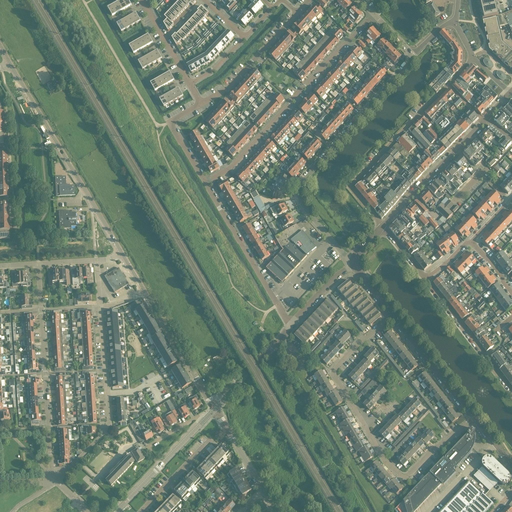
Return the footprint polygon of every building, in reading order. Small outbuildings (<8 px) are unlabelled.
[(126,8),(122,0),(117,3),(122,10),(126,8)] [(180,0),(179,1),(187,8),(190,4),(185,0),(180,0)] [(237,3),(233,0),(231,0),(225,7),(229,11),(237,3)] [(253,5),(259,11),(263,7),(257,1),(255,0),(254,0),(251,4),(253,5)] [(325,2),(326,0),(320,0),(318,2),(323,8),(327,5),(325,2)] [(495,0),(480,0),(478,1),(479,4),(481,4),(482,8),(480,8),(481,12),(483,11),(484,15),(482,16),(483,19),(499,16),(495,0)] [(176,5),(183,12),(187,8),(179,1),(176,5)] [(348,1),(341,7),(344,9),(340,12),(342,14),(345,11),(352,5),(348,1)] [(433,2),(427,6),(434,18),(440,14),(433,2)] [(117,3),(113,5),(117,13),(122,10),(117,3)] [(117,13),(113,5),(108,8),(112,16),(117,13)] [(183,12),(176,5),(172,9),(179,16),(183,12)] [(259,11),(253,5),(249,9),(255,15),(259,11)] [(313,7),(309,11),(315,17),(316,18),(321,14),(320,13),(322,10),(317,6),(315,9),(313,7)] [(205,18),(209,14),(201,7),(197,11),(199,12),(205,18)] [(351,20),(358,12),(354,8),(348,14),(351,16),(348,19),(350,21),(351,20)] [(168,13),(176,20),(179,16),(172,9),(168,13)] [(309,11),(305,15),(311,22),(311,21),(315,17),(309,11)] [(511,33),(511,11),(502,15),(507,25),(508,25),(511,33)] [(195,16),(202,22),(205,18),(199,12),(195,16)] [(249,22),(253,18),(246,12),(242,16),(249,22)] [(362,16),(358,12),(351,20),(355,24),(362,16)] [(136,24),(141,21),(136,13),(136,14),(131,16),(136,24)] [(176,20),(168,13),(165,16),(172,23),(176,20)] [(242,16),(241,14),(237,19),(238,20),(245,26),(249,22),(242,16)] [(305,15),(301,20),(307,26),(308,27),(313,23),(311,21),(311,22),(305,15)] [(500,16),(484,19),(484,21),(483,21),(489,46),(490,46),(490,49),(493,52),(492,52),(503,62),(511,70),(511,50),(503,42),(500,26),(507,25),(502,15),(500,16)] [(136,24),(131,16),(127,19),(131,27),(136,24)] [(174,25),(172,23),(165,16),(164,17),(167,20),(164,23),(168,32),(174,25)] [(191,20),(198,26),(202,22),(195,16),(191,20)] [(127,19),(122,22),(126,30),(131,27),(127,19)] [(194,30),(198,26),(191,20),(188,24),(194,30)] [(301,20),(297,24),(303,30),(307,26),(301,20)] [(126,30),(122,22),(117,25),(121,32),(126,30)] [(184,27),(191,34),(194,30),(188,24),(184,27)] [(303,30),(297,24),(292,29),(295,31),(293,32),(297,36),(298,34),(300,36),(304,31),(303,30)] [(191,34),(184,27),(180,31),(187,38),(191,34)] [(367,42),(377,32),(373,28),(370,31),(368,30),(366,33),(367,34),(369,36),(367,37),(368,37),(365,40),(367,42)] [(335,29),(331,34),(339,41),(343,36),(341,34),(342,33),(339,30),(337,31),(335,29)] [(443,38),(449,33),(445,30),(440,35),(443,38)] [(187,38),(180,31),(177,35),(183,42),(187,38)] [(230,42),(234,38),(227,31),(224,35),(230,42)] [(297,36),(293,32),(292,34),(290,32),(285,37),(292,43),(292,42),(296,38),(295,37),(297,36)] [(329,32),(325,36),(334,46),(339,41),(331,34),(329,32)] [(381,36),(377,32),(367,42),(368,44),(371,41),(373,40),(374,42),(381,36)] [(323,33),(321,35),(324,37),(320,41),(330,50),(334,46),(325,36),(323,33)] [(452,37),(449,33),(443,38),(446,42),(452,37)] [(183,42),(177,35),(175,34),(172,38),(176,46),(182,41),(183,42)] [(153,43),(148,35),(143,38),(148,45),(152,43),(153,43)] [(224,35),(220,39),(227,45),(230,42),(224,35)] [(285,37),(281,41),(288,47),(289,48),(293,44),(292,42),(292,43),(285,37)] [(455,41),(452,37),(446,42),(449,46),(450,46),(455,41)] [(148,45),(143,38),(139,40),(143,48),(148,45)] [(220,39),(217,43),(223,49),(227,45),(220,39)] [(139,40),(134,43),(138,51),(143,48),(139,40)] [(379,53),(388,44),(384,40),(378,45),(381,49),(378,51),(379,53)] [(288,47),(281,41),(277,45),(284,51),(288,47)] [(320,41),(317,44),(316,45),(326,54),(330,50),(320,41)] [(450,46),(449,46),(452,50),(458,45),(455,41),(450,46)] [(316,46),(312,50),(322,59),(326,54),(316,45),(317,44),(315,42),(313,44),(316,46)] [(138,51),(134,43),(129,46),(133,53),(138,51)] [(217,43),(213,47),(219,53),(223,49),(217,43)] [(388,44),(379,53),(381,55),(384,52),(386,54),(392,48),(388,44)] [(284,51),(277,45),(273,50),(280,56),(281,57),(285,52),(284,51)] [(458,45),(452,50),(451,51),(454,54),(461,50),(458,45)] [(219,53),(213,47),(209,51),(216,57),(219,53)] [(352,50),(350,52),(357,58),(358,59),(360,61),(364,57),(362,55),(362,54),(361,53),(360,52),(362,50),(359,47),(357,49),(355,47),(352,50)] [(392,48),(386,54),(389,57),(386,60),(387,62),(396,53),(392,48)] [(280,56),(273,50),(269,54),(276,60),(280,56)] [(312,50),(309,53),(308,54),(318,63),(322,59),(312,50)] [(452,55),(452,60),(455,62),(461,67),(462,52),(461,50),(454,54),(452,55)] [(157,62),(162,59),(157,51),(153,54),(157,62)] [(216,57),(209,51),(206,55),(211,62),(216,57)] [(308,55),(304,59),(314,68),(318,63),(308,54),(309,53),(307,51),(305,52),(308,55)] [(348,55),(346,56),(353,62),(354,61),(357,58),(350,52),(348,55)] [(396,53),(387,62),(389,63),(392,60),(396,64),(399,62),(398,60),(401,57),(396,53)] [(157,62),(153,54),(148,57),(152,64),(157,62)] [(205,65),(211,62),(206,55),(201,57),(205,65)] [(344,59),(342,61),(349,67),(350,65),(353,62),(346,56),(344,59)] [(148,57),(143,59),(148,67),(152,64),(148,57)] [(201,68),(205,65),(201,57),(196,60),(201,68)] [(148,67),(143,59),(138,62),(143,70),(148,67)] [(304,59),(301,62),(300,63),(310,72),(314,68),(304,59)] [(201,68),(196,60),(192,62),(196,70),(201,68)] [(298,60),(297,61),(300,64),(296,68),(298,70),(299,69),(306,76),(310,72),(300,63),(301,62),(298,60)] [(455,62),(452,60),(449,64),(457,72),(461,67),(455,62)] [(339,64),(338,65),(345,71),(346,70),(349,67),(342,61),(339,64)] [(192,62),(187,65),(192,73),(196,70),(192,62)] [(385,63),(382,66),(388,71),(390,68),(387,65),(385,63)] [(449,64),(446,68),(454,76),(455,75),(457,72),(449,64)] [(335,69),(334,70),(341,76),(342,75),(345,71),(338,65),(335,69)] [(463,73),(468,78),(471,76),(473,73),(474,74),(475,74),(480,78),(485,82),(487,79),(482,75),(477,70),(471,65),(468,68),(463,73)] [(454,76),(446,68),(445,67),(442,70),(451,79),(454,76)] [(377,72),(375,73),(382,79),(385,75),(384,74),(387,72),(382,68),(380,70),(379,69),(378,69),(376,71),(377,72)] [(299,69),(298,70),(294,74),(302,81),(306,76),(299,69)] [(250,75),(258,82),(262,77),(254,70),(250,75)] [(331,73),(330,74),(337,80),(337,79),(341,76),(334,70),(331,73)] [(451,79),(442,70),(439,73),(448,82),(451,79)] [(375,73),(373,71),(370,75),(371,76),(378,83),(382,79),(375,73)] [(174,81),(170,72),(165,75),(169,83),(174,80),(174,81)] [(439,73),(436,77),(445,85),(448,82),(439,73)] [(463,73),(459,78),(469,86),(472,82),(469,78),(468,78),(463,73)] [(327,78),(326,78),(333,84),(337,80),(330,74),(327,78)] [(169,83),(165,75),(160,78),(164,86),(169,83)] [(258,82),(250,75),(246,79),(254,86),(258,82)] [(370,79),(369,80),(375,86),(378,83),(371,76),(369,78),(370,79)] [(436,77),(433,80),(442,88),(445,85),(436,77)] [(160,78),(155,81),(160,88),(164,86),(160,78)] [(322,82),(322,83),(329,89),(333,84),(326,78),(322,82)] [(469,86),(459,78),(456,81),(460,85),(463,88),(467,91),(467,92),(467,91),(466,91),(468,89),(470,87),(469,86)] [(246,79),(242,84),(249,90),(250,91),(254,86),(246,79)] [(375,86),(369,80),(369,81),(367,79),(364,83),(365,84),(364,85),(371,91),(375,86)] [(433,80),(431,83),(439,91),(442,88),(433,80)] [(160,88),(155,81),(150,83),(155,91),(160,88)] [(52,82),(47,85),(51,92),(56,89),(55,86),(54,87),(52,85),(54,84),(52,82)] [(322,83),(318,87),(325,93),(329,89),(322,83)] [(439,91),(431,83),(428,86),(429,87),(436,94),(439,91)] [(249,90),(242,84),(238,88),(245,94),(249,90)] [(362,86),(360,88),(367,95),(371,91),(364,85),(363,84),(362,86)] [(460,85),(455,89),(459,93),(463,88),(460,85)] [(485,86),(481,90),(494,101),(497,97),(485,86)] [(318,87),(314,92),(322,99),(326,94),(325,93),(318,87)] [(178,99),(183,96),(179,88),(178,88),(179,89),(174,92),(178,99)] [(245,94),(238,88),(234,93),(242,100),(246,95),(245,94)] [(346,88),(346,89),(340,95),(345,99),(347,96),(345,95),(348,91),(348,90),(346,88)] [(367,95),(360,88),(358,90),(358,89),(356,91),(364,98),(367,95)] [(455,102),(458,99),(457,97),(455,99),(453,97),(455,95),(449,89),(446,92),(455,102)] [(494,101),(481,90),(480,89),(479,90),(478,89),(475,92),(481,97),(481,98),(481,97),(490,105),(491,105),(494,101)] [(356,95),(355,96),(354,96),(361,102),(364,98),(356,91),(357,92),(355,94),(356,95)] [(178,99),(174,92),(169,94),(174,102),(178,99)] [(455,102),(446,92),(443,95),(453,105),(455,102)] [(242,100),(234,93),(230,97),(232,99),(230,101),(234,104),(235,102),(237,104),(242,100)] [(169,94),(165,97),(169,105),(174,102),(169,94)] [(278,95),(274,99),(273,99),(280,105),(284,101),(278,95)] [(311,95),(307,99),(314,106),(318,101),(311,95)] [(354,96),(355,96),(353,95),(351,97),(352,98),(350,99),(351,100),(357,106),(361,102),(354,96)] [(453,105),(443,95),(440,98),(450,108),(446,104),(448,103),(449,104),(451,107),(453,105)] [(276,110),(280,105),(273,99),(274,99),(270,96),(267,100),(264,97),(263,99),(265,101),(266,101),(276,110)] [(169,105),(165,97),(160,100),(164,107),(169,105)] [(481,98),(481,97),(477,101),(485,110),(490,105),(481,97),(481,98)] [(437,101),(447,112),(449,109),(450,108),(440,98),(437,101)] [(307,99),(303,104),(310,110),(314,106),(307,99)] [(458,99),(455,102),(453,105),(456,108),(457,109),(462,103),(458,99)] [(227,100),(223,105),(230,112),(235,107),(233,105),(234,104),(230,101),(229,102),(227,100)] [(272,114),(276,110),(266,101),(265,101),(262,105),(272,114)] [(447,112),(437,101),(434,105),(440,111),(441,109),(443,112),(442,113),(444,115),(447,112)] [(485,110),(477,101),(472,107),(481,115),(485,110)] [(345,104),(343,107),(344,108),(350,114),(353,110),(351,108),(352,107),(352,106),(348,102),(345,104)] [(310,110),(303,104),(299,108),(305,115),(310,110)] [(223,105),(219,109),(226,116),(230,112),(223,105)] [(258,109),(268,119),(272,114),(262,105),(259,109),(256,106),(254,108),(257,110),(258,109)] [(434,105),(431,108),(441,118),(443,115),(444,115),(442,113),(441,114),(439,112),(440,111),(434,105)] [(344,108),(343,107),(339,111),(340,112),(347,117),(350,114),(344,108)] [(441,118),(431,108),(428,111),(434,117),(435,115),(439,119),(441,118)] [(219,109),(215,114),(222,121),(226,116),(219,109)] [(264,123),(268,119),(258,109),(257,110),(254,114),(264,123)] [(470,110),(464,116),(464,117),(472,125),(473,124),(478,118),(470,110)] [(504,110),(501,113),(507,119),(509,120),(511,118),(504,110)] [(296,111),(292,116),(299,122),(298,122),(300,123),(304,118),(296,111)] [(340,112),(339,111),(337,113),(338,114),(337,115),(343,121),(347,117),(340,112)] [(434,117),(428,111),(425,114),(431,120),(434,117)] [(507,119),(501,113),(497,117),(509,127),(511,124),(511,123),(509,120),(507,119)] [(222,121),(215,114),(211,118),(217,124),(218,125),(222,121)] [(264,123),(254,114),(250,118),(260,128),(264,123)] [(343,121),(337,115),(336,117),(335,116),(333,118),(334,119),(333,120),(339,126),(343,121)] [(441,118),(439,119),(435,123),(444,134),(442,136),(451,146),(464,133),(457,127),(450,121),(443,115),(441,118)] [(292,116),(288,120),(294,126),(298,122),(299,122),(292,116)] [(422,116),(414,126),(417,129),(421,125),(422,123),(427,128),(428,128),(431,125),(426,120),(422,116)] [(461,119),(461,120),(469,128),(472,125),(464,117),(464,116),(461,119)] [(453,117),(450,121),(457,127),(464,133),(469,128),(461,120),(457,125),(456,124),(456,119),(453,117)] [(509,127),(497,117),(494,121),(506,131),(509,127)] [(217,124),(211,118),(206,123),(213,129),(217,124)] [(333,120),(332,119),(330,122),(330,123),(329,124),(335,130),(339,126),(333,120)] [(288,120),(284,125),(290,131),(294,126),(288,120)] [(247,121),(243,126),(253,135),(257,130),(247,121)] [(335,130),(329,124),(327,122),(325,125),(326,126),(325,127),(332,133),(335,130)] [(290,131),(284,125),(280,129),(286,135),(290,131)] [(249,139),(253,135),(243,126),(240,129),(237,127),(236,128),(238,131),(239,130),(249,139)] [(417,129),(414,126),(409,131),(412,134),(419,142),(427,151),(431,155),(431,156),(436,161),(441,156),(434,148),(430,152),(429,150),(432,146),(431,145),(422,136),(423,136),(417,129)] [(332,133),(325,127),(323,129),(324,130),(323,131),(329,137),(332,133)] [(286,135),(280,129),(276,134),(282,140),(286,135)] [(431,129),(423,136),(422,136),(431,145),(437,140),(439,138),(431,129)] [(487,130),(484,132),(494,140),(495,139),(499,143),(501,141),(500,140),(496,137),(492,133),(487,129),(487,130)] [(245,144),(249,139),(239,130),(238,131),(235,134),(245,144)] [(329,137),(323,131),(321,133),(319,131),(314,136),(320,141),(322,138),(325,141),(329,137)] [(193,142),(200,137),(197,132),(190,136),(193,142)] [(484,132),(482,135),(492,144),(492,143),(496,146),(497,145),(499,147),(500,146),(498,144),(494,140),(484,132)] [(231,139),(241,148),(245,144),(235,134),(232,138),(229,136),(228,137),(230,140),(231,139)] [(282,140),(276,134),(271,138),(278,144),(282,140)] [(405,135),(393,147),(406,159),(410,155),(409,153),(417,146),(405,135)] [(482,135),(479,138),(486,144),(487,142),(491,145),(492,144),(482,135)] [(442,136),(439,138),(437,140),(441,144),(447,150),(451,146),(442,136)] [(203,142),(200,137),(193,142),(196,147),(203,142)] [(499,143),(498,144),(500,146),(504,149),(505,150),(510,145),(511,144),(504,138),(501,141),(499,143)] [(230,146),(237,153),(241,148),(231,139),(230,140),(227,144),(230,147),(230,146)] [(315,139),(312,143),(318,149),(322,145),(315,139)] [(269,141),(265,145),(272,152),(276,147),(269,141)] [(309,141),(306,145),(315,153),(318,149),(312,143),(311,143),(309,141)] [(485,153),(487,151),(486,151),(484,149),(484,148),(476,141),(473,144),(481,151),(481,152),(482,153),(484,154),(485,153),(484,153),(485,153)] [(206,147),(203,142),(196,147),(199,152),(206,147)] [(427,151),(419,142),(417,144),(423,151),(423,155),(426,158),(432,164),(436,161),(431,156),(431,155),(427,151)] [(447,150),(441,144),(439,146),(438,144),(436,145),(444,153),(447,150)] [(481,151),(473,144),(470,147),(481,157),(482,156),(479,153),(481,152),(481,151)] [(265,145),(261,150),(268,156),(272,152),(265,145)] [(315,153),(306,145),(303,148),(311,156),(315,153)] [(444,153),(436,145),(434,148),(441,156),(444,153)] [(230,146),(230,147),(226,151),(233,157),(237,153),(230,146)] [(209,153),(206,147),(199,152),(202,157),(209,153)] [(481,157),(470,147),(463,154),(474,166),(475,165),(476,166),(483,159),(481,157)] [(311,156),(303,148),(299,152),(308,160),(311,156)] [(392,148),(390,151),(404,164),(406,163),(407,161),(405,160),(399,155),(392,148)] [(261,150),(257,154),(263,160),(268,156),(261,150)] [(387,154),(396,163),(401,167),(404,164),(390,151),(387,154)] [(209,153),(202,157),(205,162),(213,158),(209,153)] [(298,155),(296,153),(295,154),(295,153),(294,155),(293,155),(295,158),(294,159),(302,167),(306,164),(300,158),(298,156),(298,155)] [(263,160),(257,154),(253,159),(259,165),(263,160)] [(382,159),(380,162),(387,169),(387,168),(389,170),(390,170),(392,167),(394,165),(395,165),(396,163),(387,154),(385,156),(382,159)] [(496,162),(491,157),(489,155),(488,156),(487,157),(488,158),(489,159),(490,161),(487,163),(487,164),(491,168),(496,162)] [(454,163),(462,171),(463,172),(466,169),(469,166),(468,164),(461,156),(454,163)] [(415,161),(413,163),(415,164),(416,164),(424,172),(425,172),(432,164),(426,158),(425,159),(423,157),(416,163),(415,161)] [(216,163),(215,163),(213,158),(205,162),(208,167),(216,163)] [(253,159),(249,163),(255,169),(259,165),(253,159)] [(290,159),(288,161),(290,163),(299,171),(300,170),(301,170),(302,169),(302,168),(302,167),(294,159),(292,161),(290,159)] [(217,162),(215,163),(216,163),(208,167),(211,173),(220,168),(217,162)] [(380,162),(375,166),(384,174),(387,171),(385,170),(387,169),(380,162)] [(412,162),(411,163),(415,167),(414,168),(422,174),(424,172),(416,164),(415,164),(413,163),(412,162)] [(249,163),(245,168),(251,174),(255,169),(249,163)] [(290,163),(287,167),(296,175),(297,175),(299,173),(299,172),(299,171),(290,163)] [(406,163),(404,164),(419,178),(421,175),(422,175),(422,174),(414,168),(413,169),(406,163)] [(462,171),(454,163),(451,166),(457,173),(459,171),(461,172),(462,171)] [(404,164),(401,167),(404,170),(405,171),(405,170),(409,173),(416,180),(419,178),(404,164)] [(375,166),(372,170),(379,177),(380,178),(384,174),(375,166)] [(446,171),(456,182),(458,181),(454,176),(455,175),(458,179),(461,176),(457,173),(451,166),(446,171)] [(283,167),(281,169),(283,171),(283,170),(293,179),(296,175),(287,167),(285,169),(283,167)] [(251,174),(245,168),(241,172),(247,178),(251,174)] [(405,171),(399,177),(411,186),(416,180),(409,173),(405,170),(405,171)] [(371,171),(367,175),(374,182),(378,178),(371,171)] [(446,171),(442,175),(450,183),(451,183),(457,190),(460,187),(456,182),(446,171)] [(247,178),(241,172),(236,177),(243,183),(247,178)] [(391,176),(390,177),(393,180),(396,178),(402,183),(401,184),(407,190),(411,186),(399,177),(394,173),(391,176)] [(279,177),(276,184),(286,188),(289,182),(286,180),(287,177),(280,174),(279,177)] [(374,182),(367,175),(363,179),(370,186),(374,182)] [(450,183),(442,175),(439,178),(448,188),(452,184),(451,183),(450,183)] [(66,186),(66,176),(55,177),(56,197),(75,196),(74,186),(66,186)] [(452,192),(448,188),(439,178),(436,181),(443,187),(449,193),(451,195),(454,194),(452,192)] [(358,191),(367,183),(363,179),(362,182),(355,187),(358,191)] [(222,192),(230,187),(226,182),(219,186),(222,192)] [(442,192),(445,195),(445,194),(443,192),(443,191),(441,189),(442,188),(436,182),(432,185),(440,194),(442,192)] [(367,183),(358,191),(361,195),(368,189),(366,187),(368,185),(367,183)] [(399,183),(397,186),(398,187),(405,193),(407,190),(401,184),(399,183)] [(511,190),(504,183),(501,187),(508,194),(511,190)] [(286,188),(276,184),(273,190),(276,191),(284,195),(286,188)] [(388,188),(386,187),(383,184),(378,189),(375,191),(379,195),(382,198),(383,199),(392,208),(400,199),(393,193),(392,192),(391,192),(388,189),(388,188)] [(440,194),(432,185),(428,189),(438,199),(443,196),(445,195),(442,192),(440,194)] [(230,187),(222,192),(225,197),(233,192),(230,187)] [(398,187),(393,193),(400,199),(405,193),(398,187)] [(368,189),(361,195),(365,199),(371,193),(374,191),(373,190),(371,188),(368,190),(368,189)] [(9,191),(0,191),(0,200),(4,200),(3,197),(9,197),(9,191)] [(256,191),(250,194),(251,196),(253,200),(259,197),(259,196),(256,191)] [(371,193),(365,199),(368,203),(375,197),(375,196),(374,195),(376,193),(374,191),(371,193)] [(433,205),(435,204),(430,200),(432,198),(426,191),(422,195),(433,205)] [(493,191),(490,195),(499,204),(501,202),(498,199),(500,197),(493,191)] [(233,192),(225,197),(228,202),(236,197),(233,192)] [(375,197),(368,203),(371,207),(382,198),(379,195),(377,197),(379,199),(377,200),(375,198),(376,198),(375,197)] [(433,205),(422,195),(419,198),(425,205),(428,203),(430,205),(428,207),(433,212),(436,208),(433,205)] [(490,195),(486,199),(493,205),(495,203),(497,205),(499,204),(490,195)] [(236,197),(228,202),(231,207),(239,203),(236,197)] [(259,197),(253,200),(261,213),(266,210),(265,207),(260,199),(259,197)] [(382,198),(371,207),(374,210),(377,208),(379,206),(382,203),(381,201),(383,199),(382,198)] [(392,208),(383,199),(381,201),(382,203),(389,211),(392,208)] [(493,205),(486,199),(483,202),(492,211),(494,209),(491,207),(493,205)] [(417,201),(413,205),(423,216),(429,223),(431,226),(435,230),(439,226),(432,219),(431,219),(426,213),(427,211),(417,201)] [(483,202),(479,206),(486,212),(488,210),(490,213),(492,211),(483,202)] [(242,208),(239,203),(231,207),(234,212),(242,208)] [(389,211),(382,203),(379,206),(387,214),(389,211)] [(449,210),(442,204),(436,209),(447,220),(452,214),(449,210)] [(276,206),(270,209),(273,214),(277,213),(278,216),(287,211),(284,205),(278,208),(276,206)] [(427,225),(429,223),(423,216),(413,205),(408,210),(416,218),(425,227),(427,225)] [(379,206),(377,208),(384,217),(387,214),(379,206)] [(464,206),(460,210),(466,217),(470,213),(464,206)] [(479,206),(476,210),(485,218),(487,217),(484,214),(486,212),(479,206)] [(242,208),(234,212),(237,217),(245,213),(242,208)] [(384,217),(377,208),(374,210),(382,219),(384,217)] [(416,218),(408,210),(405,213),(412,221),(415,224),(417,222),(414,219),(416,218)] [(485,218),(476,210),(472,213),(479,219),(480,218),(483,220),(485,218)] [(70,213),(70,211),(59,212),(59,229),(71,229),(71,227),(76,227),(76,213),(70,213)] [(511,221),(511,212),(511,211),(508,214),(505,211),(503,213),(511,221)] [(246,216),(245,213),(237,217),(240,223),(253,215),(251,213),(248,214),(248,215),(246,216)] [(405,213),(398,220),(405,227),(412,221),(405,213)] [(509,228),(511,224),(511,221),(503,213),(501,215),(504,218),(501,221),(509,228)] [(293,221),(294,220),(292,216),(291,217),(290,216),(281,221),(283,224),(280,227),(280,226),(280,227),(283,232),(289,228),(287,225),(293,222),(293,221)] [(470,216),(466,219),(476,228),(478,226),(475,224),(476,222),(470,216)] [(466,219),(463,223),(469,229),(471,227),(474,230),(476,228),(466,219)] [(398,220),(395,223),(401,229),(406,235),(410,232),(405,227),(398,220)] [(504,233),(509,228),(501,221),(499,224),(496,221),(494,223),(504,233)] [(392,225),(392,226),(398,232),(403,238),(404,237),(406,235),(401,229),(395,223),(392,225)] [(469,229),(463,223),(460,227),(469,236),(470,234),(468,231),(469,229)] [(492,231),(499,238),(504,233),(494,223),(492,225),(495,228),(492,231)] [(246,234),(254,229),(253,227),(252,228),(250,224),(243,228),(246,234)] [(278,244),(281,248),(282,249),(283,250),(266,268),(282,283),(307,256),(316,248),(303,232),(297,225),(275,237),(276,240),(278,244)] [(398,232),(392,226),(389,228),(393,233),(397,238),(399,241),(403,238),(398,232)] [(469,236),(460,227),(456,231),(462,237),(464,235),(467,237),(469,236)] [(0,229),(0,238),(10,239),(10,230),(0,229)] [(254,229),(246,234),(249,239),(256,235),(254,231),(255,230),(254,229)] [(484,233),(495,243),(499,238),(492,231),(489,234),(486,231),(484,233)] [(449,236),(456,246),(458,245),(456,242),(458,240),(453,233),(449,236)] [(490,248),(495,243),(484,233),(482,235),(485,238),(482,241),(490,248)] [(403,245),(410,240),(408,238),(412,235),(410,234),(400,242),(403,245)] [(256,235),(249,239),(253,244),(260,240),(260,238),(258,239),(256,235)] [(449,236),(444,239),(450,246),(452,245),(454,248),(456,246),(449,236)] [(444,239),(440,242),(448,252),(450,251),(448,248),(450,246),(444,239)] [(261,241),(260,240),(253,244),(256,250),(262,246),(260,242),(261,241)] [(410,240),(403,245),(406,249),(413,243),(413,242),(414,242),(412,241),(411,241),(410,240)] [(448,252),(440,242),(436,246),(442,253),(444,251),(446,254),(448,252)] [(413,243),(406,249),(408,252),(417,245),(416,244),(414,245),(413,244),(414,243),(413,243)] [(418,247),(417,245),(408,252),(411,255),(418,250),(416,248),(418,247)] [(262,246),(256,250),(259,255),(267,250),(266,249),(265,250),(262,246)] [(268,252),(267,250),(259,255),(262,260),(269,257),(269,256),(271,255),(269,251),(268,252)] [(498,263),(506,257),(502,252),(495,258),(498,263)] [(417,263),(424,257),(421,253),(414,258),(417,263)] [(463,255),(471,264),(475,260),(469,254),(467,256),(464,253),(463,255)] [(471,264),(463,255),(461,256),(464,259),(462,261),(468,267),(471,264)] [(428,261),(424,257),(417,263),(421,267),(428,261)] [(509,261),(506,257),(498,263),(501,267),(509,261)] [(468,267),(462,261),(460,263),(457,260),(455,262),(464,271),(468,267)] [(428,261),(421,267),(424,271),(431,265),(428,261)] [(511,265),(511,264),(509,261),(501,267),(505,271),(511,265)] [(464,271),(455,262),(454,264),(456,266),(454,268),(461,274),(464,271)] [(449,267),(445,271),(450,276),(454,272),(449,267)] [(86,269),(82,270),(83,279),(87,278),(87,284),(94,284),(93,276),(90,276),(90,268),(86,269)] [(118,268),(104,277),(114,293),(128,285),(125,279),(124,279),(121,274),(122,274),(118,268)] [(478,277),(488,270),(487,268),(484,270),(482,268),(475,273),(478,277)] [(83,279),(82,270),(79,270),(79,269),(75,269),(75,278),(72,278),(73,285),(79,285),(79,279),(83,279)] [(59,271),(58,271),(59,281),(66,281),(67,285),(70,285),(69,270),(62,271),(62,270),(59,270),(59,271)] [(490,272),(488,270),(478,277),(481,281),(489,276),(487,274),(490,272)] [(59,281),(58,271),(55,271),(48,272),(49,286),(52,286),(52,282),(59,281)] [(21,284),(20,273),(15,273),(15,281),(12,281),(12,287),(18,287),(18,284),(21,284)] [(20,273),(21,284),(25,284),(25,286),(30,286),(30,280),(27,280),(27,273),(20,273)] [(443,283),(443,282),(441,280),(444,278),(442,276),(439,278),(440,278),(438,279),(437,278),(435,280),(436,281),(433,283),(437,287),(443,283)] [(489,276),(481,281),(485,285),(495,277),(493,276),(490,278),(489,276)] [(495,277),(485,285),(488,289),(495,284),(493,282),(496,280),(495,277)] [(443,283),(437,287),(440,291),(449,285),(450,283),(447,279),(443,282),(443,283)] [(342,294),(353,285),(349,281),(338,290),(342,294)] [(453,287),(450,283),(449,285),(440,291),(443,295),(453,287)] [(493,295),(501,289),(498,284),(490,290),(493,295)] [(353,285),(342,294),(346,299),(357,290),(353,285)] [(454,286),(453,287),(443,295),(445,299),(457,290),(454,286)] [(504,293),(501,289),(493,295),(496,299),(504,293)] [(357,290),(346,299),(350,304),(360,295),(357,290)] [(458,292),(457,290),(445,299),(448,302),(454,297),(453,296),(458,292)] [(504,293),(496,299),(500,303),(507,297),(504,293)] [(81,299),(74,300),(75,306),(84,305),(83,302),(91,302),(91,298),(90,298),(90,294),(81,295),(81,299)] [(459,294),(454,297),(448,302),(451,306),(457,301),(456,299),(460,296),(459,294)] [(364,299),(360,295),(350,304),(354,309),(355,307),(366,298),(364,299)] [(28,296),(21,296),(22,309),(32,309),(32,305),(29,306),(28,296)] [(461,297),(457,301),(451,306),(454,309),(463,302),(461,300),(463,299),(461,297)] [(507,297),(500,303),(503,308),(511,302),(507,297)] [(370,303),(366,298),(355,307),(359,312),(370,303)] [(143,306),(139,300),(130,306),(133,312),(135,311),(143,306)] [(328,300),(320,309),(330,318),(338,309),(328,300)] [(480,304),(476,308),(479,311),(486,304),(483,301),(480,304)] [(466,306),(463,302),(454,309),(456,313),(466,306)] [(511,303),(511,302),(503,308),(506,312),(511,307),(511,303)] [(374,308),(370,303),(359,312),(363,317),(374,308)] [(468,304),(466,306),(456,313),(459,316),(469,309),(467,307),(469,306),(468,304)] [(135,311),(138,315),(147,310),(144,305),(143,306),(135,311)] [(469,309),(459,316),(462,320),(471,313),(470,311),(473,309),(471,307),(469,309)] [(374,308),(363,317),(367,321),(377,312),(374,308)] [(488,310),(482,315),(485,318),(492,312),(489,308),(487,309),(488,310)] [(80,319),(90,318),(90,312),(87,312),(87,309),(79,310),(79,313),(80,313),(80,319)] [(320,309),(311,318),(321,327),(330,318),(320,309)] [(138,315),(141,320),(150,315),(147,310),(138,315)] [(52,321),(61,320),(61,314),(62,314),(62,311),(54,311),(54,315),(51,315),(52,321)] [(381,317),(377,312),(367,321),(371,326),(381,317)] [(32,322),(33,322),(35,322),(35,316),(33,316),(32,313),(24,313),(24,317),(25,317),(26,322),(32,322)] [(141,320),(144,325),(152,319),(150,315),(141,320)] [(468,328),(477,319),(474,315),(465,324),(468,328)] [(477,319),(468,328),(471,331),(482,321),(479,317),(477,319)] [(311,318),(303,326),(313,336),(321,327),(311,318)] [(152,319),(144,325),(146,329),(155,324),(152,319)] [(484,323),(482,321),(471,331),(474,335),(481,329),(479,327),(484,323)] [(155,324),(146,329),(149,334),(158,329),(155,324)] [(303,326),(295,335),(305,345),(313,336),(303,326)] [(481,329),(474,335),(476,338),(487,330),(488,329),(485,326),(481,329)] [(152,338),(152,339),(159,334),(161,333),(158,329),(149,334),(152,338)] [(489,333),(487,330),(476,338),(479,342),(487,335),(489,333)] [(341,335),(347,341),(351,336),(346,331),(341,335)] [(394,337),(390,332),(384,337),(388,341),(394,337)] [(162,339),(159,334),(152,339),(152,338),(150,339),(153,344),(162,339)] [(347,341),(341,335),(337,340),(338,341),(342,345),(347,341)] [(488,336),(487,335),(479,342),(481,345),(488,339),(486,337),(487,336),(488,337),(488,336)] [(398,342),(394,337),(388,341),(392,346),(398,342)] [(492,337),(488,339),(481,345),(484,349),(491,343),(490,342),(491,340),(492,341),(494,339),(492,337)] [(165,343),(162,339),(153,344),(156,349),(165,343)] [(338,341),(334,346),(340,351),(344,346),(342,345),(338,341)] [(402,347),(398,342),(392,346),(396,351),(402,347)] [(168,348),(165,343),(156,349),(159,353),(168,348)] [(493,345),(491,343),(484,349),(487,352),(494,347),(495,348),(496,346),(494,344),(493,345)] [(340,351),(334,346),(330,350),(335,356),(340,351)] [(406,352),(402,347),(396,351),(400,356),(406,352)] [(171,353),(168,348),(159,353),(162,358),(171,353)] [(373,348),(369,353),(374,358),(379,354),(373,348)] [(330,350),(326,355),(331,360),(335,356),(330,350)] [(492,360),(500,355),(497,351),(490,357),(492,360)] [(410,357),(406,352),(400,356),(404,361),(410,357)] [(173,357),(171,353),(162,358),(164,363),(173,357)] [(374,358),(369,353),(364,358),(366,359),(370,363),(370,362),(374,358)] [(504,357),(501,354),(500,355),(492,360),(494,362),(495,363),(502,358),(504,357)] [(331,360),(326,355),(321,360),(327,365),(331,360)] [(164,363),(167,367),(176,362),(173,357),(164,363)] [(411,358),(410,357),(404,361),(405,362),(408,366),(414,361),(411,358)] [(504,361),(502,358),(495,363),(497,367),(504,361)] [(366,359),(362,363),(367,368),(372,364),(370,362),(370,363),(366,359)] [(93,360),(79,361),(79,364),(83,363),(83,367),(82,367),(82,370),(93,370),(93,367),(93,360)] [(418,366),(414,361),(408,366),(412,371),(418,366)] [(507,365),(504,361),(497,367),(500,370),(507,365)] [(68,362),(54,363),(55,369),(59,369),(59,372),(66,371),(65,368),(64,368),(64,365),(68,364),(72,364),(72,362),(68,362)] [(362,363),(357,368),(363,373),(367,368),(362,363)] [(28,364),(27,365),(25,365),(25,371),(27,371),(28,374),(36,373),(36,370),(38,370),(38,364),(35,364),(32,364),(28,364)] [(507,365),(500,370),(503,374),(510,368),(511,366),(511,364),(509,366),(508,365),(507,365)] [(182,370),(180,366),(171,371),(174,375),(182,370)] [(511,369),(511,366),(510,368),(503,374),(505,377),(511,372),(511,370),(511,369)] [(357,368),(353,372),(359,378),(363,373),(357,368)] [(182,370),(174,375),(176,380),(185,374),(182,370)] [(318,380),(325,376),(321,371),(315,375),(318,380)] [(80,382),(94,381),(94,375),(89,375),(89,372),(82,372),(83,376),(84,376),(84,379),(80,380),(80,382)] [(359,378),(353,372),(349,377),(355,382),(359,378)] [(423,383),(429,378),(425,373),(424,372),(417,377),(418,379),(419,378),(423,383)] [(55,383),(69,383),(69,380),(65,380),(65,377),(66,377),(66,373),(59,374),(60,377),(55,377),(55,383)] [(185,374),(176,380),(179,384),(188,379),(185,374)] [(36,385),(37,385),(39,385),(39,378),(37,378),(36,375),(28,376),(28,379),(29,379),(30,385),(36,385)] [(328,382),(325,376),(318,380),(321,386),(328,382)] [(429,378),(423,383),(427,388),(433,383),(429,378)] [(188,379),(179,384),(182,389),(190,384),(188,379)] [(417,387),(419,385),(415,381),(411,384),(415,389),(417,387)] [(331,387),(328,382),(321,386),(324,391),(331,387)] [(433,383),(427,388),(431,392),(437,388),(433,383)] [(334,393),(334,392),(331,387),(324,391),(328,397),(330,396),(334,393)] [(381,387),(377,391),(382,396),(386,392),(381,387)] [(441,393),(437,388),(431,392),(435,397),(441,393)] [(334,393),(330,396),(333,401),(339,397),(336,391),(334,392),(334,393)] [(377,391),(372,396),(378,401),(382,396),(377,391)] [(445,398),(441,393),(435,397),(439,402),(445,398)] [(190,403),(187,404),(190,409),(193,408),(194,410),(200,406),(195,400),(197,398),(196,396),(192,398),(191,398),(188,399),(188,400),(190,403)] [(372,396),(368,400),(374,405),(378,401),(372,396)] [(415,399),(411,404),(417,409),(421,404),(418,401),(420,398),(418,396),(415,399)] [(342,402),(339,397),(333,401),(336,406),(342,402)] [(169,400),(175,410),(178,408),(172,398),(169,400)] [(449,402),(445,398),(439,402),(442,407),(449,402)] [(175,410),(169,400),(166,402),(166,403),(169,408),(171,412),(165,416),(166,419),(163,421),(166,426),(170,424),(171,426),(176,422),(172,415),(174,414),(175,417),(178,415),(175,410)] [(374,405),(368,400),(364,405),(369,410),(374,405)] [(449,402),(442,407),(446,412),(451,409),(452,407),(449,402)] [(179,407),(178,409),(179,410),(184,418),(189,415),(185,407),(186,406),(185,404),(181,406),(179,407)] [(411,404),(407,408),(412,413),(417,409),(411,404)] [(338,418),(347,413),(345,410),(347,408),(346,406),(335,412),(338,418)] [(150,408),(147,410),(141,414),(143,416),(151,411),(150,408)] [(412,413),(407,408),(402,413),(408,418),(412,413)] [(451,409),(446,412),(445,413),(449,418),(455,413),(451,409)] [(9,411),(7,411),(0,411),(0,416),(0,420),(2,422),(4,420),(10,420),(9,414),(9,411)] [(349,411),(347,413),(338,418),(342,424),(350,419),(348,415),(351,414),(349,411)] [(402,413),(398,417),(402,421),(404,422),(408,418),(402,413)] [(458,418),(455,413),(449,418),(453,423),(458,418)] [(38,415),(31,415),(32,421),(31,421),(31,427),(40,427),(39,421),(41,421),(41,414),(38,414),(38,415)] [(397,416),(393,420),(398,426),(402,421),(398,417),(397,416)] [(153,426),(151,427),(154,432),(156,431),(156,432),(157,431),(158,433),(164,430),(161,425),(163,424),(159,418),(157,419),(151,422),(153,426)] [(342,424),(340,425),(343,430),(351,425),(349,422),(352,420),(351,418),(350,419),(342,424)] [(393,420),(388,425),(394,430),(398,426),(393,420)] [(135,428),(132,423),(131,423),(131,422),(129,424),(140,444),(143,443),(135,429),(135,428)] [(354,423),(351,425),(343,430),(346,435),(355,430),(353,427),(356,426),(354,423)] [(141,424),(137,426),(146,441),(153,437),(149,430),(147,432),(146,431),(145,432),(141,424)] [(388,425),(384,429),(390,434),(394,430),(388,425)] [(82,428),(80,428),(81,433),(86,433),(86,435),(91,435),(93,436),(94,435),(95,435),(95,428),(89,429),(88,426),(82,426),(82,428)] [(59,436),(69,436),(68,430),(71,430),(71,427),(68,427),(59,428),(59,431),(58,431),(59,436)] [(355,430),(346,435),(350,441),(358,436),(356,433),(359,431),(358,429),(355,430)] [(390,434),(384,429),(380,434),(385,439),(390,434)] [(475,437),(475,436),(472,434),(475,431),(473,429),(445,458),(446,458),(445,459),(444,458),(436,466),(403,501),(404,501),(407,511),(415,511),(418,509),(422,505),(425,502),(429,498),(432,494),(436,490),(455,471),(453,470),(454,469),(455,468),(456,468),(469,455),(469,454),(470,453),(471,452),(472,451),(473,449),(473,448),(474,447),(474,446),(474,445),(475,443),(475,442),(475,440),(475,439),(475,438),(475,437)] [(429,430),(425,435),(431,440),(435,436),(429,430)] [(361,434),(358,436),(350,441),(353,446),(362,441),(359,438),(362,437),(361,434)] [(425,435),(421,439),(425,443),(426,445),(431,440),(425,435)] [(419,438),(415,443),(420,448),(425,443),(421,439),(419,438)] [(364,440),(362,441),(353,446),(357,452),(358,451),(365,447),(363,444),(365,442),(364,440)] [(420,448),(415,443),(411,447),(416,452),(420,448)] [(369,444),(365,447),(358,451),(362,456),(370,451),(368,448),(370,447),(369,444)] [(220,445),(217,449),(226,458),(229,454),(224,449),(221,446),(220,445)] [(416,452),(411,447),(406,452),(412,457),(416,452)] [(126,457),(103,481),(105,482),(106,481),(111,486),(133,463),(133,462),(136,460),(137,463),(144,459),(138,449),(131,453),(132,453),(127,456),(126,456),(125,456),(126,457)] [(226,458),(217,449),(214,452),(223,461),(226,458)] [(373,450),(370,451),(362,456),(365,462),(373,457),(371,454),(374,452),(373,450)] [(68,452),(60,453),(60,458),(61,458),(62,461),(58,461),(58,464),(64,464),(69,464),(68,458),(70,457),(69,452),(70,452),(68,452)] [(214,452),(211,455),(220,464),(223,461),(214,452)] [(406,452),(402,456),(408,461),(412,457),(406,452)] [(220,464),(211,455),(208,458),(217,467),(220,464)] [(408,461),(402,456),(398,461),(403,466),(408,461)] [(217,467),(208,458),(205,461),(214,470),(217,467)] [(484,459),(484,460),(483,460),(483,461),(483,462),(482,462),(482,463),(482,464),(482,465),(483,466),(483,467),(484,468),(500,484),(501,484),(502,485),(503,485),(504,485),(505,485),(506,485),(507,484),(508,484),(508,483),(509,483),(509,482),(510,481),(510,480),(510,479),(510,478),(510,477),(510,476),(509,475),(508,474),(493,459),(492,459),(491,458),(490,458),(489,458),(488,458),(487,458),(486,458),(485,459),(484,459)] [(214,470),(205,461),(202,464),(211,473),(214,470)] [(375,471),(381,467),(377,462),(371,467),(375,471)] [(202,464),(199,467),(208,476),(211,473),(202,464)] [(208,476),(199,467),(196,470),(205,479),(208,476)] [(381,467),(375,471),(379,476),(385,471),(381,467)] [(482,467),(474,476),(474,477),(489,491),(498,482),(482,467)] [(229,478),(240,472),(238,468),(227,474),(229,478)] [(385,471),(379,476),(383,481),(389,476),(385,471)] [(192,472),(188,475),(197,484),(201,481),(192,472)] [(242,475),(240,472),(229,478),(231,482),(242,475)] [(197,484),(188,475),(185,479),(194,487),(197,484)] [(244,479),(242,475),(231,482),(233,485),(244,479)] [(389,476),(383,481),(387,486),(389,485),(388,484),(393,481),(389,476)] [(185,479),(182,482),(191,490),(194,487),(185,479)] [(244,479),(233,485),(236,489),(247,483),(244,479)] [(394,479),(393,481),(388,484),(389,485),(393,489),(398,484),(394,479)] [(191,490),(182,482),(179,485),(188,493),(191,490)] [(486,511),(493,505),(484,496),(483,494),(469,482),(464,487),(461,491),(454,498),(451,501),(447,505),(441,511),(440,511),(486,511)] [(247,483),(236,489),(238,493),(249,486),(247,483)] [(402,489),(398,484),(393,489),(397,494),(402,489)] [(179,485),(176,488),(185,497),(188,493),(179,485)] [(249,486),(238,493),(240,497),(251,490),(249,486)] [(185,497),(176,488),(173,491),(182,500),(185,497)] [(216,491),(213,494),(214,496),(215,496),(218,499),(221,496),(220,495),(216,491)] [(172,495),(168,499),(178,507),(181,504),(172,495)] [(168,499),(165,502),(175,510),(178,507),(168,499)] [(224,505),(230,510),(235,505),(229,500),(224,505)] [(165,502),(163,505),(170,511),(173,511),(175,510),(165,502)]
